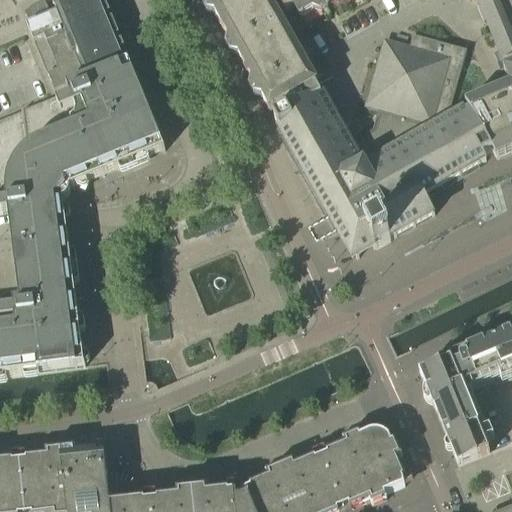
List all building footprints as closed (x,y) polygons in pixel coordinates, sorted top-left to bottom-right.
[(66,90),(119,68),(128,64),(101,0),(50,0),(56,14),(26,27),(54,95),(66,90)] [(261,0),(222,0),(216,4),(210,2),(202,6),(207,15),(215,18),(228,41),(226,50),(230,57),(239,60),(252,83),(250,91),(254,98),(262,101),(269,114),(272,112),(274,115),(276,114),(275,112),(314,90),(315,92),(317,90),(315,87),(312,89),(261,0)] [(273,0),(273,1),(271,3),(277,13),(282,11),(284,15),(294,9),(300,20),(314,12),(322,14),(329,10),(331,2),(334,0),(273,0)] [(511,0),(475,0),(501,62),(511,57),(511,0)] [(28,20),(48,11),(43,2),(24,13),(28,20)] [(272,112),(269,114),(272,120),(274,122),(329,220),(314,228),(322,242),(338,233),(353,263),(375,251),(376,252),(390,243),(434,217),(426,203),(423,199),(432,194),(461,177),(486,164),(484,160),(493,155),(497,162),(511,155),(511,68),(503,72),(511,88),(465,106),(469,112),(453,121),(449,114),(466,53),(412,38),(409,51),(384,44),(366,109),(378,112),(373,132),(348,146),(319,94),(317,90),(315,92),(314,90),(275,112),(276,114),(274,115),(272,112)] [(0,216),(9,216),(11,231),(12,245),(68,238),(67,224),(65,208),(64,204),(65,203),(67,202),(68,201),(68,200),(69,198),(69,196),(69,195),(69,193),(165,153),(162,145),(133,76),(124,79),(119,68),(66,90),(69,95),(24,114),(24,113),(22,113),(22,115),(0,123),(0,216)] [(68,238),(12,245),(20,300),(8,304),(6,297),(5,297),(9,312),(0,312),(0,314),(1,323),(0,323),(0,380),(77,370),(83,369),(85,369),(85,366),(84,357),(68,238)] [(439,368),(420,376),(425,388),(433,407),(448,443),(451,452),(458,468),(489,455),(463,390),(511,369),(511,336),(511,333),(466,352),(468,356),(466,357),(466,359),(465,359),(464,359),(463,359),(462,359),(461,359),(461,360),(460,361),(460,362),(460,363),(460,364),(460,365),(453,367),(452,363),(439,368)] [(338,511),(349,507),(351,511),(370,504),(372,508),(387,502),(385,497),(405,489),(402,482),(406,480),(398,461),(402,459),(396,444),(392,446),(389,441),(388,439),(385,437),(384,437),(381,436),(378,435),(374,435),(371,435),(370,436),(360,440),(358,436),(343,442),(345,447),(326,455),(328,459),(316,464),(314,460),(296,468),(294,463),(266,475),(268,480),(249,488),(251,492),(241,497),(229,498),(229,493),(208,495),(208,491),(177,494),(178,499),(157,501),(158,506),(145,507),(145,502),(143,503),(144,508),(137,508),(136,496),(135,494),(133,493),(131,491),(130,490),(128,489),(126,488),(124,487),(119,485),(117,485),(113,485),(111,485),(108,486),(105,457),(97,457),(97,453),(77,455),(76,450),(46,453),(47,458),(26,460),(27,465),(14,467),(13,462),(0,463),(0,511),(338,511)]
